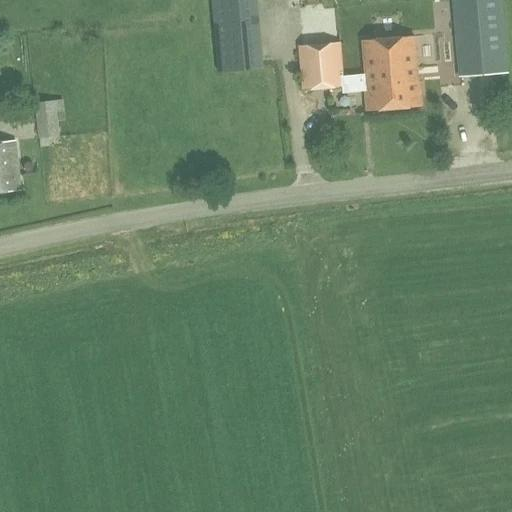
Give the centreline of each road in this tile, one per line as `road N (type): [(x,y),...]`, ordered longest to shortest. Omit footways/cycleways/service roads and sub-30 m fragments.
road 1 (tertiary): [(0,249),(146,217),(511,171)]
road 2 (unknown): [(474,175),(463,84),(436,60)]
